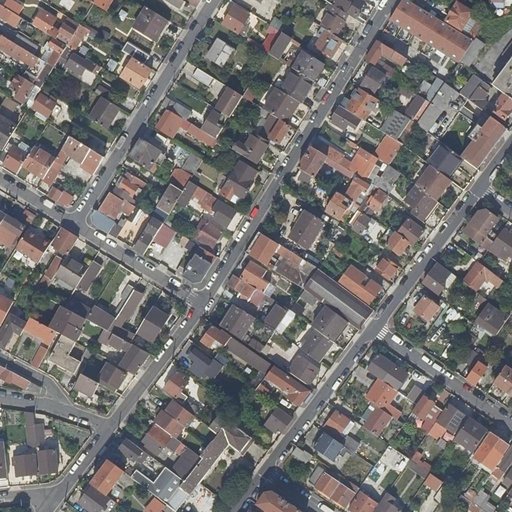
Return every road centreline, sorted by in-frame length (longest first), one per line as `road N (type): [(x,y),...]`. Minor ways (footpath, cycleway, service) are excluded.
road 1 (residential): [(389,0),(202,303)]
road 2 (residential): [(76,226),(213,0)]
road 3 (residential): [(264,472),(375,327)]
road 4 (residential): [(375,327),(479,187)]
road 5 (residential): [(375,327),(511,422)]
road 6 (residential): [(202,303),(109,428)]
road 7 (residential): [(202,303),(76,226)]
